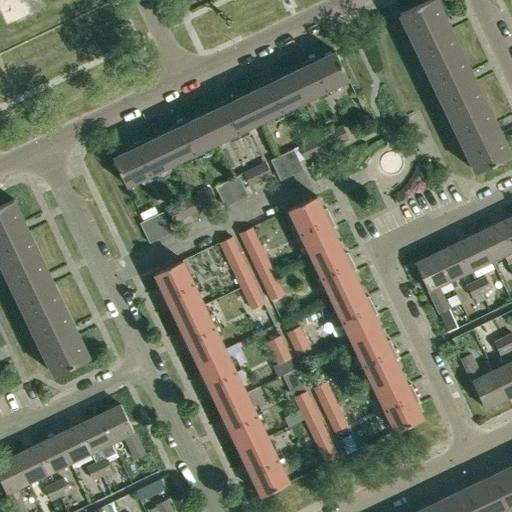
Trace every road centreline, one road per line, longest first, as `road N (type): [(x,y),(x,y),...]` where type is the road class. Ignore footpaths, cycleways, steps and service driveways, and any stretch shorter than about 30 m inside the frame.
road 1 (residential): [(470,451),(379,252),(511,189)]
road 2 (residential): [(145,363),(44,147)]
road 3 (residential): [(183,81),(350,0)]
road 4 (residential): [(217,511),(145,363)]
road 5 (residential): [(0,432),(145,363)]
road 6 (residential): [(44,147),(183,81)]
road 7 (residential): [(346,511),(470,451)]
